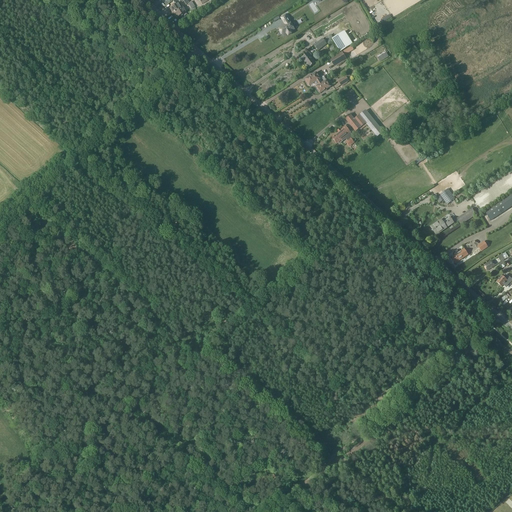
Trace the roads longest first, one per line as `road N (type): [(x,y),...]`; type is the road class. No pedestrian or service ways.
road 1 (unknown): [(511,355),(103,0)]
road 2 (tertiary): [(511,328),(196,49)]
road 3 (track): [(490,324),(269,511)]
road 4 (track): [(0,216),(182,62)]
road 5 (track): [(281,125),(398,53)]
